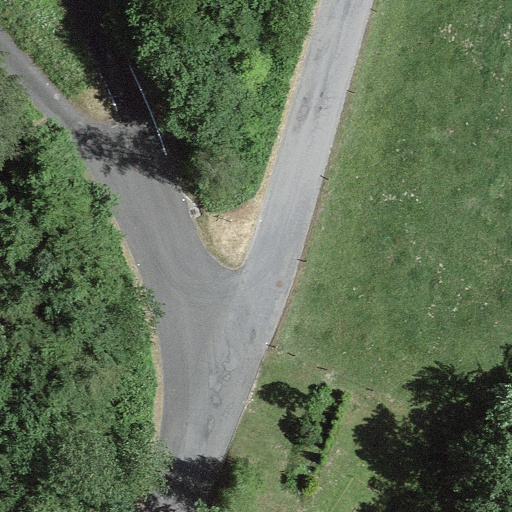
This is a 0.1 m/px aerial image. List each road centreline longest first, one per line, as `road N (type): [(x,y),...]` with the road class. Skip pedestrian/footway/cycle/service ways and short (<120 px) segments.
road 1 (unclassified): [(342,0),(235,374),(181,511)]
road 2 (track): [(235,374),(0,55)]
road 3 (track): [(134,237),(136,112),(77,0)]
